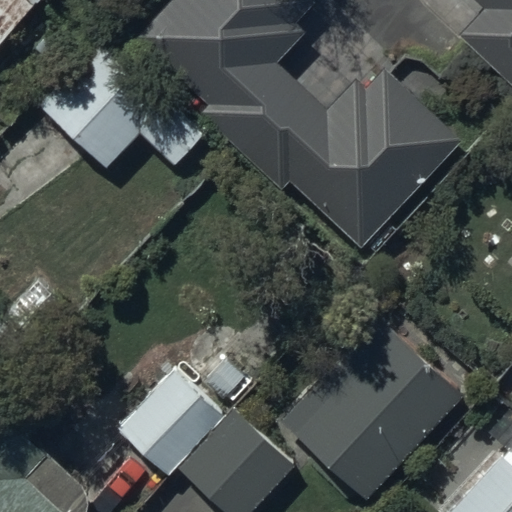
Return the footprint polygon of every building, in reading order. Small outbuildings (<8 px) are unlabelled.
[(0,0),(0,32),(29,0),(0,0)] [(360,243),(463,134),(384,60),(364,82),(354,73),(327,101),(279,56),(306,27),(295,16),(310,0),(160,0),(132,29),(207,99),(204,108),(282,181),(287,175),(360,243)] [(511,0),(485,0),(459,29),(511,78),(511,0)] [(100,33),(38,100),(108,165),(140,131),(174,162),(204,130),(100,33)] [(372,308),(277,415),(367,494),(462,388),(372,308)] [(172,364),(119,422),(168,467),(221,408),(172,364)] [(235,404),(179,462),(231,511),(246,511),(295,461),(235,404)] [(45,446),(0,405),(0,511),(69,511),(24,470),(45,446)] [(511,511),(511,463),(501,453),(447,511),(511,511)]
